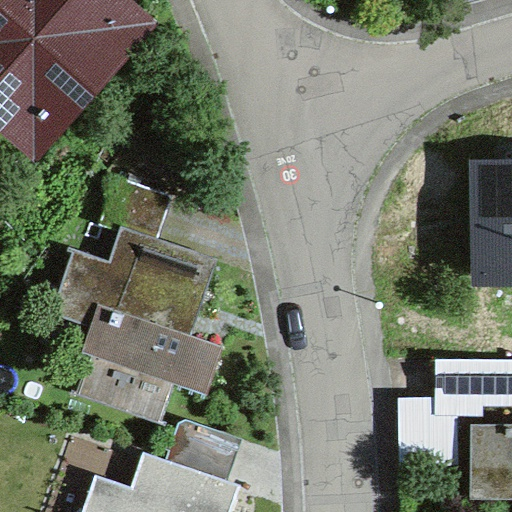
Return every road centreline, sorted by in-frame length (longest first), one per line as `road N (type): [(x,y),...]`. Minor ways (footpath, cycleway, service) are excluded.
road 1 (residential): [(349,511),(300,101)]
road 2 (residential): [(300,101),(511,34)]
